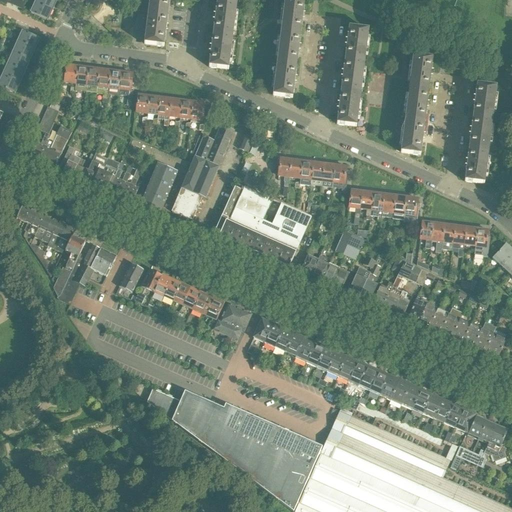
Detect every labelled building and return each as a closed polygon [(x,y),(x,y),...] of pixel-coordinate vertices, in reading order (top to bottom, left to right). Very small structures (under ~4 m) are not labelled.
[(7,3),(22,9),(23,7),(26,0),(25,0),(8,0),(8,1),(7,3)] [(35,0),(37,0),(36,3),(52,10),(56,0),(35,0)] [(149,6),(148,13),(168,15),(169,3),(169,2),(170,2),(169,0),(149,0),(149,5),(149,6)] [(282,25),(281,32),(300,35),(302,22),(303,16),(304,2),(286,0),(284,0),(284,7),(283,8),(284,8),(283,13),(283,14),(282,19),(282,25),(281,24),(281,25),(282,25)] [(52,10),(36,3),(32,11),(31,13),(47,21),(52,10)] [(214,23),(213,35),(232,37),(233,31),(234,31),(234,30),(233,30),(234,25),(234,24),(235,19),(235,14),(236,14),(236,13),(236,6),(217,4),(215,16),(214,23)] [(168,15),(148,13),(147,20),(147,26),(146,26),(146,31),(145,37),(144,45),(164,47),(165,34),(166,34),(166,28),(168,15)] [(346,48),(345,61),(364,63),(365,56),(365,55),(366,50),(366,45),(367,45),(367,44),(367,39),(368,38),(367,38),(368,31),(349,28),(347,42),(346,48)] [(22,33),(18,42),(34,50),(39,39),(23,32),(22,33)] [(278,57),(277,64),(296,66),(298,55),(298,54),(299,47),(300,35),(281,32),(280,39),(279,40),(280,40),(279,45),(279,46),(278,50),(278,51),(278,56),(277,56),(277,57),(278,57)] [(232,37),(213,35),(211,47),(211,48),(210,54),(211,54),(209,68),(228,70),(229,62),(230,63),(230,62),(229,62),(230,57),(230,56),(231,51),(231,45),(232,45),(232,37)] [(18,42),(13,53),(29,61),(34,50),(18,42)] [(13,53),(8,64),(24,72),(29,61),(13,53)] [(409,82),(409,89),(428,92),(430,80),(430,79),(431,73),(430,73),(432,59),(413,57),(412,65),(411,65),(412,65),(411,70),(411,71),(410,76),(410,82),(409,82)] [(342,81),(341,92),(360,95),(361,88),(361,87),(362,82),(362,81),(363,77),(363,76),(363,71),(364,70),(363,70),(364,63),(345,61),(343,73),(342,80),(342,81)] [(8,64),(3,75),(20,83),(24,72),(8,64)] [(296,66),(277,64),(276,71),(276,72),(275,77),(275,78),(274,82),(274,83),(274,88),(273,88),(273,89),(274,89),(273,96),(292,99),(294,85),(295,79),(296,66)] [(64,83),(76,85),(78,68),(66,66),(64,83)] [(76,85),(75,91),(86,93),(86,89),(88,69),(78,68),(76,85)] [(86,93),(96,94),(99,70),(88,69),(86,89),(86,93)] [(102,97),(107,98),(110,72),(99,70),(96,94),(103,95),(102,97)] [(110,72),(108,94),(118,96),(119,94),(121,73),(110,72)] [(133,75),(121,73),(119,94),(118,96),(124,96),(128,97),(127,101),(126,106),(131,106),(133,91),(134,86),(135,78),(132,78),(133,75)] [(20,83),(3,75),(0,82),(0,87),(5,90),(7,91),(15,94),(20,83)] [(474,105),(473,118),(492,120),(493,113),(493,112),(494,107),(494,102),(495,102),(495,101),(494,101),(495,96),(495,95),(496,88),(477,85),(475,99),(474,105)] [(406,114),(405,121),(424,123),(426,111),(427,104),(428,92),(409,89),(408,96),(407,96),(407,97),(408,97),(407,102),(407,103),(406,108),(406,113),(405,113),(405,114),(406,114)] [(52,102),(58,105),(63,95),(57,92),(52,102)] [(360,95),(341,92),(339,105),(338,111),(337,125),(356,127),(357,120),(357,119),(358,114),(358,113),(359,108),(359,103),(360,103),(360,102),(359,102),(360,95)] [(136,113),(148,115),(150,98),(138,96),(136,113)] [(148,115),(159,116),(161,99),(150,98),(148,115)] [(169,121),(169,117),(171,100),(161,99),(159,116),(158,120),(168,121),(169,121)] [(169,117),(180,118),(182,102),(171,100),(169,117)] [(180,118),(192,120),(194,103),(182,102),(180,118)] [(194,103),(192,120),(202,121),(203,115),(205,116),(206,108),(204,108),(204,105),(194,103)] [(48,108),(45,113),(56,118),(59,113),(48,108)] [(45,113),(43,119),(54,124),(56,118),(45,113)] [(85,118),(83,122),(100,130),(101,126),(85,118)] [(470,138),(469,149),(488,152),(489,145),(489,144),(490,139),(490,138),(490,134),(491,134),(491,133),(490,133),(491,128),(491,127),(492,120),(473,118),(471,129),(471,130),(470,137),(470,138)] [(43,119),(40,124),(51,129),(54,124),(43,119)] [(424,123),(405,121),(404,128),(403,129),(404,129),(403,134),(403,135),(402,139),(402,140),(402,145),(401,145),(401,146),(402,146),(401,153),(420,156),(422,143),(423,136),(424,123)] [(38,130),(46,134),(49,135),(51,129),(40,124),(38,130)] [(77,129),(83,132),(88,135),(91,130),(85,128),(79,125),(77,129)] [(192,163),(191,165),(172,213),(180,216),(181,217),(183,217),(183,218),(184,218),(192,221),(195,216),(202,199),(205,200),(234,131),(221,125),(214,142),(206,138),(206,137),(207,137),(206,136),(206,135),(205,135),(205,134),(204,134),(203,135),(202,136),(202,137),(202,138),(203,138),(203,139),(195,156),(193,155),(190,162),(192,163)] [(57,134),(53,144),(64,149),(72,133),(61,127),(57,134)] [(239,149),(248,153),(255,135),(246,131),(239,149)] [(110,143),(113,136),(111,135),(105,132),(102,139),(110,143)] [(30,157),(38,160),(47,141),(48,139),(48,138),(49,135),(46,134),(41,145),(36,143),(30,157)] [(38,160),(46,164),(52,151),(49,150),(53,144),(47,141),(38,160)] [(52,151),(46,164),(55,168),(64,149),(53,144),(49,150),(52,151)] [(62,163),(61,166),(61,167),(62,167),(63,168),(65,169),(64,172),(73,176),(77,167),(81,160),(77,158),(72,156),(74,151),(74,150),(70,148),(69,148),(69,149),(68,151),(62,163)] [(488,152),(469,149),(467,161),(467,162),(466,168),(464,182),(484,184),(485,177),(485,176),(486,171),(486,170),(486,165),(487,165),(486,165),(487,160),(487,159),(488,152)] [(77,167),(73,176),(82,180),(86,171),(88,172),(91,164),(81,160),(77,167)] [(280,160),(279,170),(278,177),(284,177),(284,182),(289,181),(289,178),(291,161),(280,160)] [(108,169),(100,188),(109,192),(115,178),(114,178),(118,170),(117,170),(119,166),(107,161),(104,168),(108,169)] [(289,178),(300,179),(302,162),(291,161),(289,178)] [(300,179),(311,181),(313,164),(302,162),(300,179)] [(82,180),(91,184),(99,166),(92,163),(91,164),(88,172),(86,171),(82,180)] [(321,187),(321,186),(322,182),(324,165),(313,164),(311,181),(310,184),(311,184),(311,186),(321,187)] [(157,165),(151,179),(171,187),(177,173),(157,165)] [(324,165),(322,182),(321,186),(321,187),(332,189),(332,188),(333,183),(335,166),(324,165)] [(91,184),(100,188),(108,169),(104,168),(99,166),(91,184)] [(336,167),(335,166),(333,183),(332,188),(341,190),(341,194),(340,196),(345,197),(346,189),(347,180),(349,171),(346,171),(346,168),(336,167)] [(109,192),(116,195),(122,181),(119,180),(122,172),(121,171),(118,170),(114,178),(115,178),(109,192)] [(137,171),(134,176),(133,179),(138,181),(141,173),(141,172),(137,171)] [(116,195),(124,199),(130,185),(127,183),(130,175),(126,173),(122,181),(116,195)] [(130,185),(124,199),(133,203),(139,189),(135,187),(138,181),(133,179),(130,185)] [(151,179),(146,192),(166,201),(171,187),(151,179)] [(215,234),(220,236),(242,186),(237,184),(214,234),(215,234)] [(219,238),(229,242),(252,191),(242,186),(220,236),(219,238)] [(229,242),(239,247),(263,196),(262,195),(252,191),(229,242)] [(349,208),(360,210),(362,193),(351,191),(349,208)] [(166,201),(146,192),(140,206),(160,214),(166,201)] [(370,221),(371,217),(371,215),(370,215),(373,194),(362,193),(360,210),(366,210),(366,216),(366,220),(370,221)] [(381,222),(382,218),(382,216),(381,216),(384,195),(373,194),(370,215),(371,215),(371,217),(377,218),(377,222),(381,222)] [(382,216),(382,218),(392,219),(393,214),(392,214),(394,197),(384,195),(381,216),(382,216)] [(239,247),(249,251),(249,250),(263,221),(272,200),(271,200),(263,196),(239,247)] [(392,214),(393,214),(403,215),(405,198),(394,197),(392,214)] [(405,198),(403,215),(402,219),(404,219),(403,223),(417,224),(419,205),(418,205),(417,205),(417,200),(405,198)] [(21,221),(24,222),(30,209),(22,206),(22,208),(16,205),(9,221),(8,231),(19,234),(21,229),(17,228),(21,221)] [(259,255),(268,260),(292,209),(291,208),(291,209),(282,205),(272,225),(259,254),(259,255)] [(25,239),(28,233),(37,213),(30,209),(24,222),(27,224),(24,231),(25,232),(23,237),(25,239)] [(268,260),(278,264),(302,213),(301,213),(292,209),(268,260)] [(35,228),(38,229),(44,216),(37,213),(28,233),(32,235),(35,228)] [(302,213),(278,264),(289,269),(312,218),(302,213)] [(34,238),(41,241),(51,219),(44,216),(38,229),(34,238)] [(41,241),(49,245),(58,223),(51,219),(41,241)] [(249,251),(259,255),(259,254),(272,225),(263,221),(249,250),(249,251)] [(47,247),(54,250),(65,226),(58,223),(49,245),(47,247)] [(322,223),(319,229),(327,233),(330,227),(322,223)] [(430,250),(431,241),(433,224),(422,223),(420,240),(426,241),(425,249),(430,250)] [(441,254),(441,250),(444,226),(433,224),(431,241),(436,242),(435,253),(441,254)] [(65,226),(54,250),(62,254),(73,229),(65,226)] [(451,251),(452,249),(454,227),(444,226),(441,250),(451,251)] [(462,258),(464,245),(465,228),(454,227),(452,249),(458,250),(457,257),(462,258)] [(464,245),(475,247),(476,230),(465,228),(464,245)] [(475,247),(474,250),(474,255),(483,256),(483,258),(487,258),(490,238),(487,237),(488,231),(476,230),(475,247)] [(335,252),(342,254),(342,255),(351,236),(344,233),(335,252)] [(68,280),(73,269),(86,241),(73,236),(65,252),(71,255),(69,261),(66,268),(65,270),(63,269),(55,287),(52,289),(58,298),(60,297),(64,289),(68,281),(68,280)] [(342,255),(345,256),(345,255),(355,260),(364,241),(351,236),(342,255)] [(30,247),(35,255),(38,250),(39,248),(31,245),(30,247)] [(79,272),(73,269),(68,280),(82,287),(95,259),(100,250),(92,246),(79,272)] [(497,264),(501,268),(511,255),(511,253),(504,246),(494,258),(499,262),(497,264)] [(35,255),(40,262),(42,259),(45,253),(38,250),(35,255)] [(100,250),(95,259),(112,267),(117,257),(100,250)] [(405,260),(404,263),(411,266),(412,255),(406,254),(405,260)] [(506,269),(511,273),(511,272),(511,255),(501,268),(504,271),(506,269)] [(306,274),(310,276),(317,261),(308,256),(300,272),(302,273),(303,274),(305,275),(306,274)] [(318,280),(322,282),(329,266),(323,263),(325,258),(319,256),(317,261),(310,276),(315,278),(315,279),(318,281),(318,280)] [(404,263),(405,260),(398,257),(395,264),(397,265),(393,272),(399,274),(404,263)] [(363,265),(372,269),(374,265),(375,262),(366,258),(363,265)] [(45,270),(47,266),(49,262),(42,259),(40,262),(45,270)] [(112,267),(95,259),(82,287),(85,288),(93,271),(106,278),(112,267)] [(416,266),(428,271),(428,266),(417,261),(416,266)] [(392,314),(402,293),(397,290),(402,281),(399,279),(401,277),(408,280),(413,267),(411,266),(404,263),(399,274),(394,285),(383,309),(384,310),(387,312),(388,311),(392,313),(392,314)] [(131,264),(125,276),(137,282),(143,271),(131,264)] [(369,274),(359,298),(360,299),(361,300),(363,301),(364,300),(369,303),(377,286),(371,283),(373,278),(375,279),(380,268),(374,265),(372,269),(369,274)] [(47,266),(45,270),(50,278),(54,269),(47,266)] [(326,283),(331,286),(338,270),(329,266),(322,282),(323,283),(325,284),(326,283)] [(413,267),(408,280),(422,287),(426,280),(433,283),(435,277),(428,274),(422,271),(413,267)] [(338,270),(331,286),(336,288),(336,289),(339,290),(340,289),(341,290),(349,275),(338,270)] [(348,293),(359,298),(369,274),(359,270),(348,293)] [(146,290),(154,293),(162,276),(161,276),(160,275),(158,274),(156,274),(149,271),(141,288),(146,290)] [(137,282),(125,276),(119,289),(131,295),(137,282)] [(154,293),(163,297),(171,281),(167,279),(167,278),(164,276),(163,277),(162,276),(154,293)] [(59,302),(60,302),(70,306),(79,286),(68,281),(64,289),(60,297),(58,298),(57,299),(59,302)] [(163,297),(173,302),(180,285),(179,283),(177,282),(175,283),(171,281),(163,297)] [(445,284),(438,281),(435,286),(443,290),(445,284)] [(381,308),(383,309),(394,285),(388,283),(386,288),(381,285),(372,304),(377,306),(376,307),(381,309),(381,308)] [(173,302),(182,306),(190,289),(186,288),(186,286),(183,285),(182,285),(180,285),(173,302)] [(456,289),(449,286),(446,292),(454,295),(456,289)] [(182,306),(192,310),(199,293),(198,292),(196,291),(194,291),(190,289),(182,306)] [(402,293),(392,314),(398,317),(398,316),(402,318),(412,297),(405,294),(406,292),(403,290),(402,293)] [(467,294),(460,291),(457,296),(465,299),(467,294)] [(135,303),(141,306),(145,297),(139,293),(135,303)] [(192,310),(206,317),(210,308),(206,306),(210,298),(209,298),(208,296),(205,295),(204,296),(199,293),(192,310)] [(478,299),(470,296),(468,301),(476,304),(478,299)] [(209,336),(210,334),(217,320),(224,304),(219,302),(220,301),(215,299),(215,300),(210,298),(206,306),(210,308),(206,317),(212,319),(211,322),(209,321),(206,329),(204,334),(209,336)] [(417,298),(416,301),(409,317),(420,322),(427,306),(428,303),(417,298)] [(489,304),(482,301),(480,306),(487,309),(489,304)] [(213,330),(225,336),(237,309),(228,306),(221,322),(217,320),(210,334),(211,334),(213,330)] [(420,322),(431,327),(438,311),(427,306),(420,322)] [(237,309),(225,336),(237,341),(242,331),(244,332),(251,316),(237,309)] [(431,327),(442,332),(449,316),(438,311),(431,327)] [(442,332),(453,337),(460,321),(449,316),(442,332)] [(260,342),(264,344),(267,336),(272,325),(262,320),(261,321),(254,336),(254,337),(255,337),(261,340),(260,342)] [(453,337),(464,342),(471,326),(460,321),(453,337)] [(269,343),(275,346),(280,336),(283,329),(272,325),(267,336),(264,344),(268,346),(269,343)] [(464,342),(475,346),(482,331),(471,326),(464,342)] [(275,349),(285,353),(292,336),(293,334),(283,329),(280,336),(275,346),(276,346),(275,349)] [(475,346),(485,351),(492,335),(482,331),(475,346)] [(296,357),(304,340),(304,339),(298,336),(293,334),(292,336),(285,353),(296,358),(296,357)] [(492,335),(485,351),(498,357),(502,349),(500,348),(504,341),(492,335)] [(304,340),(296,357),(302,359),(301,361),(306,364),(307,361),(314,345),(304,340)] [(307,361),(317,366),(324,349),(314,345),(307,361)] [(255,348),(251,346),(250,346),(247,353),(252,355),(255,348)] [(317,366),(328,371),(335,354),(324,349),(317,366)] [(328,371),(338,375),(346,359),(335,354),(328,371)] [(348,382),(349,380),(356,363),(346,359),(338,375),(345,378),(344,380),(348,382)] [(349,380),(359,385),(367,368),(356,363),(349,380)] [(358,387),(369,392),(378,373),(367,368),(359,385),(358,387)] [(380,397),(381,394),(380,394),(388,378),(378,373),(369,392),(380,397)] [(380,394),(381,394),(388,397),(387,400),(390,401),(391,399),(399,383),(388,378),(380,394)] [(391,399),(402,404),(409,387),(399,383),(391,399)] [(401,407),(411,411),(420,392),(409,387),(402,404),(401,407)] [(450,462),(339,412),(323,448),(322,448),(299,437),(225,405),(223,409),(222,409),(220,409),(218,409),(217,409),(215,408),(214,407),(213,406),(211,405),(210,404),(210,403),(185,392),(174,417),(167,413),(173,399),(153,390),(147,403),(171,422),(306,511),(511,511),(511,510),(443,479),(450,462)] [(423,413),(423,412),(430,397),(420,392),(411,411),(422,416),(423,413)] [(429,417),(433,419),(441,400),(430,396),(430,397),(423,412),(430,415),(429,417)] [(438,419),(445,422),(452,405),(441,400),(433,419),(437,421),(438,419)] [(450,427),(455,429),(463,410),(452,405),(445,422),(451,425),(450,427)] [(460,429),(467,432),(474,415),(463,410),(455,429),(459,431),(460,429)] [(478,441),(479,439),(486,422),(481,420),(481,418),(478,417),(476,418),(475,418),(468,434),(475,437),(474,439),(478,441)] [(479,439),(488,443),(496,427),(486,422),(479,439)] [(492,456),(494,462),(494,463),(506,458),(504,454),(506,449),(500,447),(501,445),(502,446),(506,445),(505,441),(503,440),(507,432),(506,431),(507,429),(501,427),(501,429),(496,427),(488,443),(488,445),(485,452),(486,453),(488,454),(488,456),(488,457),(491,455),(492,456)] [(486,459),(478,456),(460,448),(450,469),(457,472),(462,460),(468,462),(482,468),(486,459)] [(481,450),(478,456),(486,459),(488,456),(488,454),(486,453),(485,452),(481,450)]
